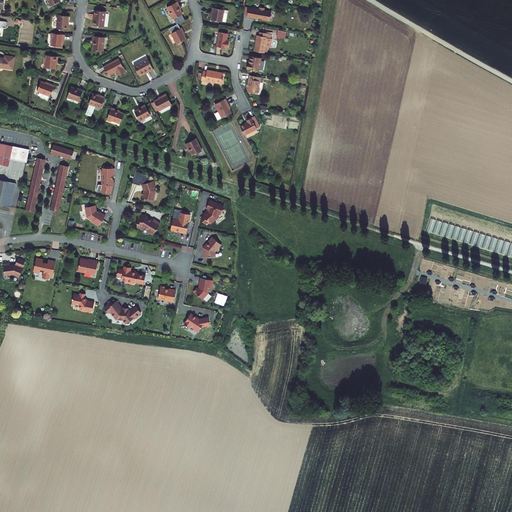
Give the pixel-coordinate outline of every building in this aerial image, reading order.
[(177,1),(167,7),(173,19),(183,14),(178,6),(179,6),(178,3),(177,1)] [(260,9),(249,8),(247,17),(252,18),(258,19),(258,18),(262,18),(262,20),(270,21),(271,12),(264,10),(265,8),(260,7),(260,9)] [(225,10),(213,8),(213,10),(212,12),(214,12),(212,20),(223,22),(223,21),(227,22),(228,14),(224,13),(225,10)] [(104,11),(93,9),(93,17),(92,25),(102,26),(104,11)] [(69,15),(59,14),(57,27),(68,29),(68,22),(69,15)] [(181,28),(171,33),(177,44),(186,39),(184,36),(182,32),(183,32),(181,28)] [(65,34),(52,32),(51,37),(53,37),(52,45),(62,46),(63,38),(64,39),(65,36),(65,34)] [(228,42),(229,34),(220,32),(218,46),(224,47),(229,48),(230,43),(228,42)] [(263,33),(261,32),(260,36),(259,36),(258,43),(256,43),(256,47),(255,51),(265,53),(266,47),(271,48),(272,39),(271,39),(272,35),(270,34),(263,33)] [(103,50),(105,37),(93,35),(92,40),(94,40),(93,45),(93,49),(103,50)] [(4,56),(0,55),(0,65),(12,67),(14,54),(5,53),(4,56)] [(59,56),(47,55),(46,68),(47,68),(47,70),(53,71),(53,68),(56,68),(57,61),(58,61),(58,59),(59,56)] [(262,58),(251,56),(251,59),(250,63),(248,62),(247,68),(259,71),(262,58)] [(148,57),(134,65),(140,75),(148,70),(148,72),(151,70),(154,69),(148,57)] [(126,71),(119,58),(104,66),(106,70),(108,74),(115,71),(118,75),(126,71)] [(207,74),(203,73),(202,81),(221,85),(222,81),(223,82),(224,79),(222,79),(223,76),(216,74),(216,73),(212,72),(208,71),(207,74)] [(261,77),(250,75),(249,79),(249,83),(250,84),(249,91),(258,93),(261,77)] [(50,84),(41,80),(38,90),(51,95),(55,84),(53,83),(51,82),(50,84)] [(79,89),(72,86),(68,96),(80,100),(84,89),(82,88),(80,88),(79,89)] [(171,104),(165,93),(164,94),(162,95),(162,97),(155,101),(159,110),(160,110),(171,104)] [(96,95),(93,94),(89,103),(90,103),(96,105),(101,107),(105,96),(101,95),(100,97),(96,95)] [(226,98),(216,104),(219,111),(222,117),(223,118),(232,113),(230,109),(228,105),(230,105),(226,98)] [(159,110),(155,101),(151,104),(155,112),(159,110)] [(96,105),(90,103),(87,113),(92,115),(96,105)] [(141,108),(135,112),(139,121),(150,115),(145,105),(143,106),(140,107),(141,108)] [(113,108),(111,107),(107,119),(111,120),(112,119),(120,122),(124,113),(115,110),(116,108),(113,108)] [(248,122),(240,126),(245,135),(257,128),(260,126),(254,115),(251,117),(247,119),(248,122)] [(191,141),(186,144),(188,147),(189,147),(194,155),(203,150),(197,138),(191,141)] [(74,151),(53,145),(51,153),(55,155),(55,153),(58,154),(57,155),(65,158),(65,156),(68,157),(67,159),(71,160),(74,151)] [(37,158),(26,210),(30,211),(34,212),(35,208),(34,207),(34,204),(36,205),(37,197),(36,197),(37,194),(38,194),(40,187),(38,187),(39,184),(40,184),(42,177),(40,177),(41,174),(42,174),(44,167),(43,166),(43,163),(45,164),(45,160),(37,158)] [(69,167),(60,165),(59,169),(60,169),(60,172),(58,172),(57,179),(58,179),(57,182),(56,182),(55,189),(56,190),(55,192),(54,192),(52,200),(54,200),(53,203),(52,202),(51,206),(53,207),(53,210),(59,212),(69,167)] [(112,167),(106,166),(106,167),(103,167),(102,167),(102,170),(101,170),(101,175),(102,176),(101,184),(107,185),(112,185),(113,179),(112,179),(112,176),(114,176),(114,168),(112,168),(112,167)] [(0,204),(11,207),(16,183),(0,179),(0,204)] [(149,182),(148,180),(141,183),(145,191),(144,192),(143,192),(143,194),(142,196),(144,196),(143,197),(144,198),(153,200),(153,196),(153,195),(154,195),(155,190),(155,189),(156,189),(154,185),(153,185),(151,181),(149,182)] [(218,203),(210,200),(206,208),(208,209),(207,210),(204,213),(205,215),(202,218),(202,220),(203,222),(205,224),(208,221),(209,222),(211,223),(215,219),(215,218),(216,219),(216,218),(217,218),(219,213),(221,214),(224,206),(218,204),(218,203)] [(95,204),(85,207),(88,217),(92,220),(93,222),(96,224),(98,226),(106,215),(99,211),(99,212),(97,210),(95,204)] [(190,214),(181,212),(179,218),(179,220),(173,219),(170,231),(174,231),(177,232),(177,231),(180,231),(180,232),(186,234),(189,220),(190,214)] [(146,215),(140,215),(140,220),(137,220),(137,227),(139,227),(142,227),(149,231),(149,232),(150,233),(152,235),(154,234),(160,223),(154,219),(153,221),(147,217),(147,216),(146,215)] [(511,242),(431,218),(426,231),(511,258),(511,242)] [(221,244),(212,237),(207,242),(208,243),(204,248),(204,253),(205,253),(205,254),(205,256),(205,257),(215,256),(214,251),(217,248),(218,248),(221,244)] [(25,261),(18,258),(16,261),(15,264),(10,265),(9,263),(3,264),(5,275),(7,275),(8,276),(11,276),(11,274),(13,274),(15,275),(15,276),(18,277),(19,276),(23,267),(22,267),(25,261)] [(52,277),(56,261),(48,260),(47,264),(45,264),(45,262),(42,262),(43,259),(40,258),(36,258),(33,271),(40,272),(40,271),(44,272),(42,278),(48,279),(49,276),(52,277)] [(80,258),(78,271),(95,274),(98,261),(90,259),(89,259),(88,259),(88,260),(84,260),(84,259),(84,258),(83,258),(81,258),(80,258)] [(124,269),(119,268),(117,276),(122,277),(121,280),(127,281),(127,283),(132,284),(132,282),(135,283),(136,282),(144,283),(145,276),(137,274),(138,273),(136,272),(135,272),(135,271),(134,271),(134,270),(133,270),(133,271),(132,271),(130,271),(131,268),(128,267),(124,266),(124,269)] [(211,289),(213,280),(201,277),(200,281),(199,285),(199,286),(200,287),(199,289),(197,287),(194,290),(196,292),(203,298),(208,292),(209,288),(211,289)] [(161,286),(158,298),(173,302),(176,290),(166,288),(167,287),(164,286),(161,286)] [(74,293),(72,303),(78,304),(81,308),(81,311),(86,312),(86,310),(89,311),(89,310),(92,311),(94,301),(91,301),(88,300),(88,301),(87,300),(86,299),(84,297),(85,296),(85,294),(80,293),(79,295),(74,293)] [(109,312),(110,312),(116,320),(124,321),(126,324),(129,322),(134,318),(139,314),(140,313),(135,307),(129,312),(127,312),(128,310),(121,309),(120,308),(121,307),(116,301),(112,305),(111,303),(107,306),(104,309),(108,314),(109,312)] [(191,313),(184,324),(189,327),(190,326),(194,328),(194,329),(197,331),(198,331),(201,327),(210,325),(208,317),(199,319),(195,317),(196,316),(193,315),(191,313)]
